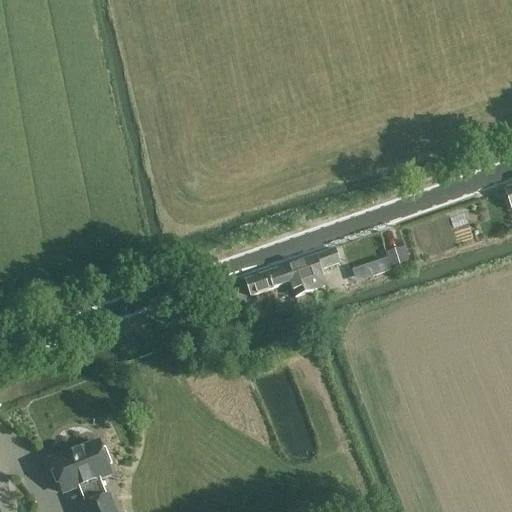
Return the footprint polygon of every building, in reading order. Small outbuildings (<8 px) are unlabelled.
[(511,211),(511,186),(503,190),(511,212),(511,211)] [(245,281),(251,298),(290,285),(295,298),(314,291),(328,287),(322,270),(340,263),(335,249),(245,281)] [(387,257),(392,275),(393,276),(411,271),(404,251),(387,257)] [(337,279),(342,293),(358,288),(357,282),(354,273),(337,279)] [(77,507),(78,511),(117,511),(111,495),(106,496),(100,481),(111,477),(98,442),(50,461),(63,496),(79,489),(84,504),(77,507)]
